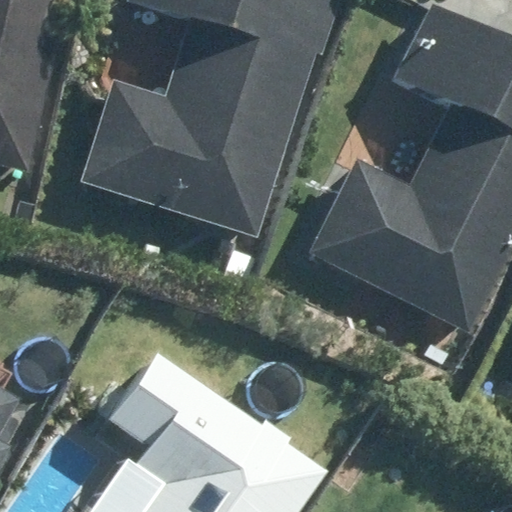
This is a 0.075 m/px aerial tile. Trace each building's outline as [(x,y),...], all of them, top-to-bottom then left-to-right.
[(0,0),(0,168),(27,176),(70,0),(0,0)] [(252,243),(337,0),(115,0),(115,3),(184,28),(161,94),(106,75),(69,178),(252,243)] [(474,346),(511,273),(511,44),(431,2),(388,84),(443,112),(407,182),(354,155),(301,255),(474,346)] [(296,511),(321,476),(152,355),(103,429),(142,455),(133,469),(159,486),(141,511),(296,511)] [(0,458),(5,449),(0,446),(0,429),(17,400),(0,390),(0,458)]
